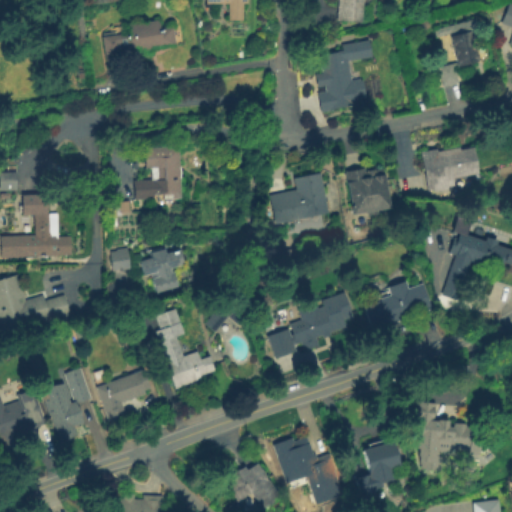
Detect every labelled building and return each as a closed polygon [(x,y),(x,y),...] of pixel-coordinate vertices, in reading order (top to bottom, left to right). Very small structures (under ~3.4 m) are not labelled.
[(246,0),(246,3),(242,3),(242,20),(227,21),(226,3),(205,3),(205,0),(246,0)] [(359,0),(358,22),(333,20),(334,0),(359,0)] [(511,46),(508,45),(511,35),(511,26),(501,23),(508,2),(511,3),(511,46)] [(433,29),(473,19),(476,32),(469,34),(477,61),(454,68),(458,82),(442,86),(437,67),(455,62),(448,34),(435,38),(433,29)] [(124,25),(158,20),(159,28),(171,27),(174,44),(150,48),(151,53),(139,55),(139,50),(128,52),(128,51),(104,55),(100,32),(117,29),(118,33),(125,32),(124,25)] [(318,55),(343,51),(342,46),(368,41),(371,56),(348,61),(351,81),(356,80),(360,105),(320,112),(317,94),(325,92),(324,86),(318,86),(315,76),(321,75),(318,55)] [(177,146),(178,198),(132,199),(131,180),(149,180),(148,168),(143,168),(142,147),(177,146)] [(472,147),(476,174),(452,178),(454,185),(426,190),(420,151),(436,148),(437,150),(458,146),(459,150),(472,147)] [(381,169),(389,207),(352,215),(343,172),(363,167),(364,172),(367,172),(366,170),(373,168),(374,170),(381,169)] [(0,171),(16,171),(17,191),(0,191),(0,171)] [(319,173),(327,213),(274,224),(268,195),(295,189),(293,178),(319,173)] [(70,255),(9,257),(8,235),(33,234),(32,215),(21,216),(20,194),(45,193),(45,213),(56,213),(56,236),(70,235),(70,255)] [(267,228),(276,227),(277,236),(267,237),(267,228)] [(458,232),(483,240),(485,236),(497,240),(495,244),(511,249),(511,265),(502,261),(500,268),(480,261),(479,265),(469,262),(458,294),(442,288),(453,255),(446,253),(452,236),(456,238),(458,232)] [(125,247),(128,268),(111,270),(108,251),(115,250),(115,249),(125,247)] [(138,261),(177,249),(181,264),(168,268),(169,272),(171,271),(176,286),(154,293),(150,278),(152,277),(151,273),(142,275),(138,261)] [(0,279),(17,274),(25,299),(42,294),(43,300),(62,295),(68,314),(0,333),(0,279)] [(429,309),(371,330),(363,307),(379,302),(378,298),(388,294),(385,287),(404,280),(407,287),(420,283),(429,309)] [(288,324),(300,320),(297,308),(315,301),(317,309),(323,306),(322,300),(344,292),(353,318),(344,322),(345,327),(329,333),(330,337),(323,339),(322,336),(315,338),(318,346),(303,351),(301,342),(292,345),(295,352),(274,360),(266,337),(287,331),(289,335),(291,334),(288,324)] [(203,322),(220,302),(238,318),(234,323),(227,317),(214,332),(203,322)] [(175,389),(154,331),(158,329),(154,316),(174,309),(183,333),(175,336),(182,356),(196,351),(198,359),(207,356),(212,371),(199,375),(200,379),(175,389)] [(64,337),(57,339),(55,332),(63,330),(64,337)] [(58,441),(48,413),(46,414),(37,390),(52,385),(51,379),(57,377),(60,383),(62,382),(69,401),(73,400),(63,372),(79,367),(90,398),(77,402),(82,418),(81,418),(83,424),(73,427),(76,434),(58,441)] [(95,387),(143,369),(149,388),(143,390),(145,393),(121,402),(126,415),(108,421),(95,387)] [(43,424),(9,436),(15,451),(0,456),(0,405),(18,399),(17,395),(31,390),(43,424)] [(478,423),(476,457),(441,455),(440,470),(421,469),(413,426),(415,399),(436,401),(435,421),(478,423)] [(269,443),(290,436),(291,439),(303,435),(309,452),(312,451),(314,456),(326,452),(341,493),(313,503),(303,475),(283,482),(269,443)] [(399,465),(388,467),(391,479),(381,482),(382,486),(372,488),(372,490),(359,494),(354,477),(367,473),(361,449),(367,447),(365,442),(385,437),(386,442),(392,440),(399,465)] [(254,461),(276,495),(258,506),(247,490),(234,499),(222,481),(227,477),(225,474),(241,464),(244,468),(254,461)] [(105,511),(106,497),(142,499),(142,494),(162,495),(161,511),(105,511)] [(469,511),(468,500),(494,497),(495,511),(469,511)]
